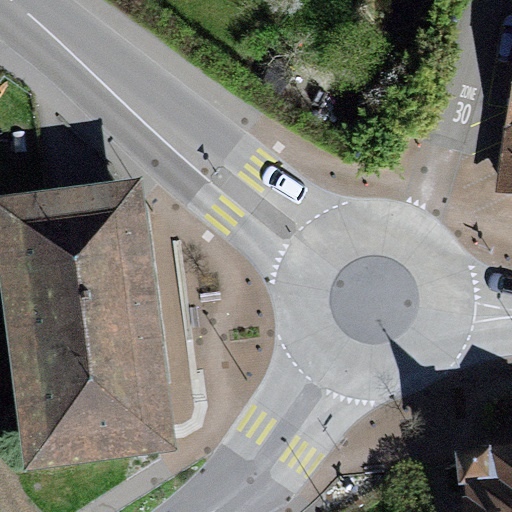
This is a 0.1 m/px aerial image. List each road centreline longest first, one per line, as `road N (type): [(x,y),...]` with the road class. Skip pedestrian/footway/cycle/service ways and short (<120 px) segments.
road 1 (primary): [(0,1),(321,247)]
road 2 (residential): [(483,0),(410,231)]
road 3 (residential): [(213,511),(258,472),(340,361)]
road 4 (primary): [(340,361),(363,369),(409,362),(442,329),(448,306)]
road 5 (primary): [(321,247),(301,295),(319,345),(340,361)]
